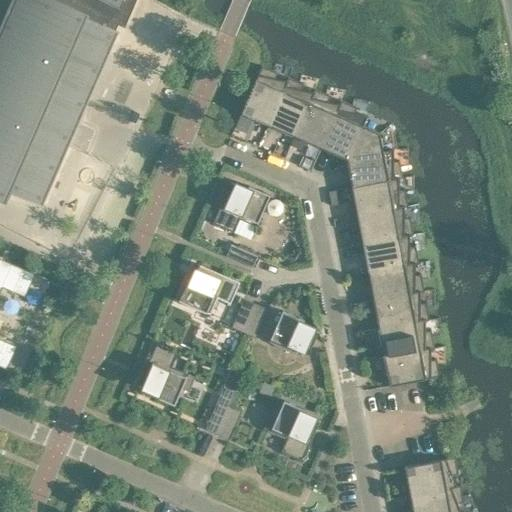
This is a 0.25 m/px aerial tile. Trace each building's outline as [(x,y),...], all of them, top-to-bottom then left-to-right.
[(118,25),(125,28),(136,0),(15,0),(0,34),(0,187),(43,206),(43,205),(40,204),(118,25)] [(279,73),(262,66),(241,113),(268,125),(287,81),(276,78),(277,74),(278,74),(279,73)] [(305,85),(288,77),(287,81),(268,125),(294,136),(314,92),(313,92),(302,90),(303,85),(304,86),(305,85)] [(339,104),(329,101),(329,97),(331,97),(331,96),(314,89),(313,92),(314,92),(294,136),(321,148),(340,104),(339,104)] [(341,100),(339,104),(340,104),(321,148),(347,159),(380,133),(363,127),(366,117),(363,116),(354,113),(356,108),(357,109),(358,108),(341,100)] [(403,178),(399,160),(398,160),(398,161),(393,162),(392,153),(392,152),(392,150),(382,151),(380,133),(347,159),(352,187),(399,178),(399,179),(403,178)] [(404,207),(408,206),(405,188),(403,188),(403,190),(399,190),(399,179),(399,178),(352,187),(357,215),(404,206),(404,207)] [(231,182),(213,223),(234,232),(240,219),(256,226),(270,195),(249,185),(247,189),(231,182)] [(271,199),(268,202),(267,207),(268,211),(271,214),(275,215),(279,214),(282,212),(284,207),(283,203),(280,200),(275,198),(271,199)] [(410,235),(413,235),(410,216),(409,217),(409,218),(404,218),(404,207),(404,206),(357,215),(362,243),(410,234),(410,235)] [(415,264),(419,263),(415,245),(414,245),(414,246),(409,246),(410,235),(410,234),(362,243),(368,272),(415,263),(415,264)] [(227,253),(231,243),(223,240),(219,250),(227,253)] [(231,243),(226,255),(254,268),(260,256),(231,243)] [(0,258),(0,365),(7,369),(17,346),(0,338),(0,292),(3,287),(25,296),(35,273),(0,258)] [(420,292),(424,291),(421,273),(419,273),(419,275),(415,274),(415,264),(415,263),(368,272),(373,300),(420,291),(420,292)] [(179,300),(210,314),(217,298),(230,303),(240,282),(199,264),(191,280),(188,279),(179,300)] [(426,320),(429,319),(426,301),(425,302),(425,303),(420,303),(420,292),(420,291),(373,300),(378,328),(426,319),(426,320)] [(244,298),(231,327),(243,332),(256,303),(244,298)] [(255,337),(268,309),(256,303),(243,332),(255,337)] [(308,355),(319,330),(302,323),(304,320),(283,310),(269,341),(294,352),(295,349),(308,355)] [(431,348),(435,348),(431,330),(430,330),(430,331),(425,331),(426,320),(426,319),(378,328),(384,357),(431,348)] [(156,344),(138,385),(154,392),(153,395),(174,405),(182,388),(188,391),(195,376),(188,373),(172,366),(177,353),(156,344)] [(436,358),(435,358),(435,360),(431,359),(431,348),(384,357),(389,386),(440,376),(436,358)] [(264,381),(259,392),(270,397),(275,386),(264,381)] [(224,386),(205,429),(217,434),(230,405),(236,391),(224,386)] [(270,413),(263,428),(270,431),(287,438),(281,451),(302,461),(320,419),(304,412),(305,409),(284,399),(277,416),(270,413)] [(242,410),(230,405),(217,434),(229,439),(242,410)] [(455,457),(404,466),(410,495),(457,486),(452,476),(457,474),(457,475),(458,475),(455,457)] [(460,485),(457,486),(410,495),(412,511),(461,511),(458,504),(462,502),(462,503),(464,503),(460,485)]
